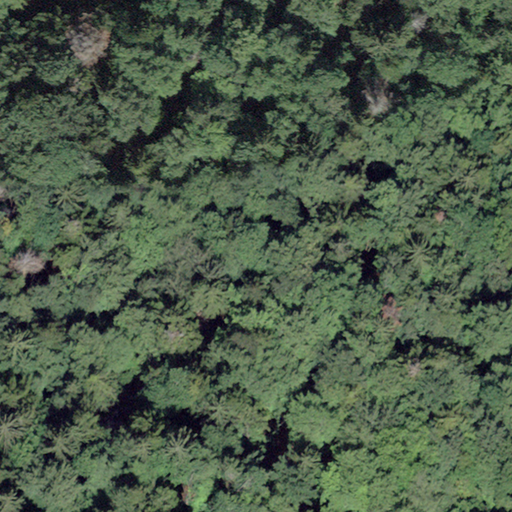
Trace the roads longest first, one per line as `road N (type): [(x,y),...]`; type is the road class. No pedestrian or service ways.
road 1 (track): [(0,183),(69,225),(131,306),(186,325),(312,467),(372,511)]
road 2 (track): [(279,511),(161,458),(0,410)]
